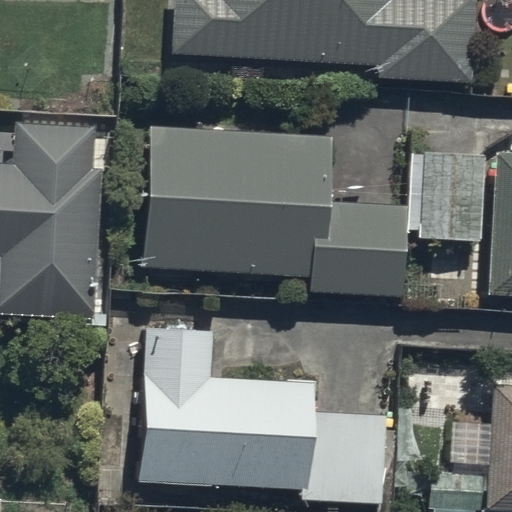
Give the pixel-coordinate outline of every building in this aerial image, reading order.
[(174,0),(171,66),(477,82),(481,0),(174,0)] [(0,284),(0,317),(92,323),(105,129),(21,123),(18,165),(0,163),(0,266),(1,266),(0,284)] [(144,278),(413,297),(419,210),(331,203),(335,139),(155,127),(144,278)] [(489,297),(511,297),(511,155),(495,155),(489,297)] [(131,484),(390,502),(398,386),(223,375),(226,331),(142,325),(131,484)] [(481,509),(511,510),(511,385),(487,385),(481,509)]
